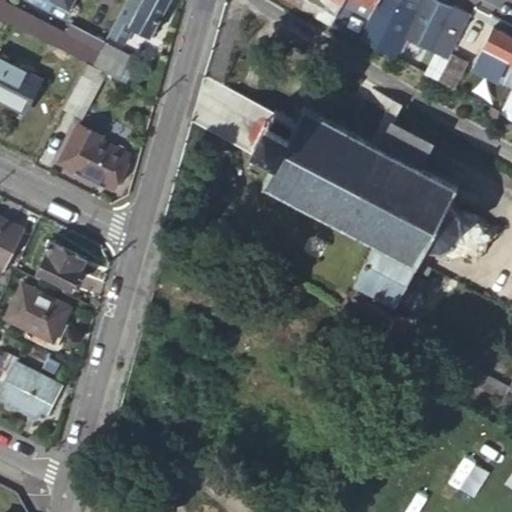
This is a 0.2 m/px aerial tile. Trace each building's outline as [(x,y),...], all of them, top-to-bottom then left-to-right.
[(1,0),(0,0),(0,19),(55,48),(63,33),(1,0)] [(71,0),(48,0),(66,9),(71,0)] [(148,36),(166,0),(123,0),(106,34),(122,43),(131,26),(148,36)] [(342,0),(290,0),(289,4),(329,26),(342,0)] [(371,9),(375,0),(342,0),(329,26),(339,32),(351,11),(356,1),(371,9)] [(428,48),(449,7),(436,0),(375,0),(371,9),(372,9),(367,19),(356,40),(436,81),(448,58),(428,48)] [(351,11),(367,19),(372,9),(371,9),(356,1),(351,11)] [(449,55),(469,17),(449,7),(428,48),(448,58),(449,55)] [(69,24),(63,33),(55,48),(82,62),(91,66),(102,44),(103,41),(69,24)] [(511,38),(493,29),(483,48),(473,67),(495,79),(502,65),(511,69),(511,38)] [(127,56),(102,44),(91,66),(98,70),(104,73),(115,79),(127,56)] [(467,64),(449,55),(448,58),(436,81),(452,90),(467,64)] [(98,70),(91,66),(82,62),(60,106),(76,114),(83,101),(98,70)] [(43,86),(0,64),(0,101),(27,116),(43,86)] [(104,73),(98,70),(83,101),(88,104),(104,73)] [(511,89),(499,114),(511,120),(511,89)] [(83,101),(76,114),(81,117),(88,104),(83,101)] [(455,185),(417,165),(428,141),(390,121),(378,144),(301,103),(292,122),(273,112),(268,122),(264,119),(253,143),(256,145),(252,153),(271,163),(262,181),(375,240),(353,282),(392,303),(393,300),(410,310),(425,282),(408,273),(415,260),(423,244),(439,248),(454,241),(461,226),(456,211),(445,202),(455,185)] [(101,176),(113,182),(127,156),(98,141),(100,136),(76,123),(57,160),(99,181),(101,176)] [(111,187),(113,182),(101,176),(99,181),(111,187)] [(22,229),(0,217),(0,269),(1,270),(22,229)] [(33,278),(62,293),(66,285),(72,288),(80,271),(74,268),(80,256),(49,241),(42,254),(45,256),(33,278)] [(74,268),(80,271),(86,259),(80,256),(74,268)] [(68,307),(20,283),(3,317),(50,341),(68,307)] [(210,316),(185,310),(155,419),(178,426),(181,422),(234,437),(241,411),(238,410),(259,329),(234,323),(234,326),(210,320),(210,316)] [(444,353),(437,367),(466,382),(511,405),(511,381),(509,386),(444,353)] [(0,385),(3,387),(13,366),(17,360),(4,354),(0,360),(0,385)] [(58,390),(13,366),(3,387),(0,392),(0,399),(30,415),(33,409),(44,415),(58,390)]
